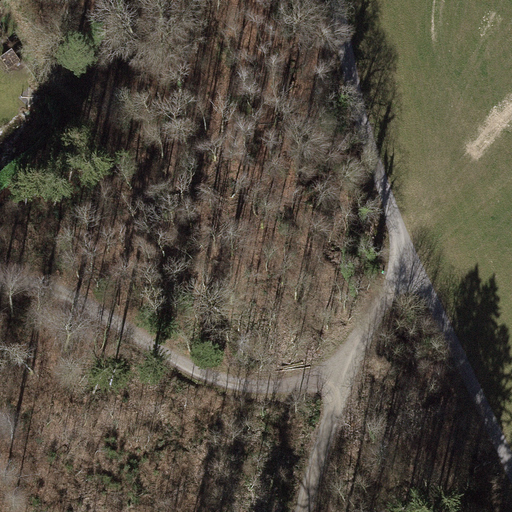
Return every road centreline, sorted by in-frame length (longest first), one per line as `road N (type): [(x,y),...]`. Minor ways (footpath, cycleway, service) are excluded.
road 1 (track): [(345,371),(260,391),(208,375),(88,302),(33,282),(0,284)]
road 2 (track): [(343,0),(418,270)]
road 3 (track): [(303,511),(345,371),(374,311),(418,270)]
road 4 (track): [(418,270),(511,476)]
